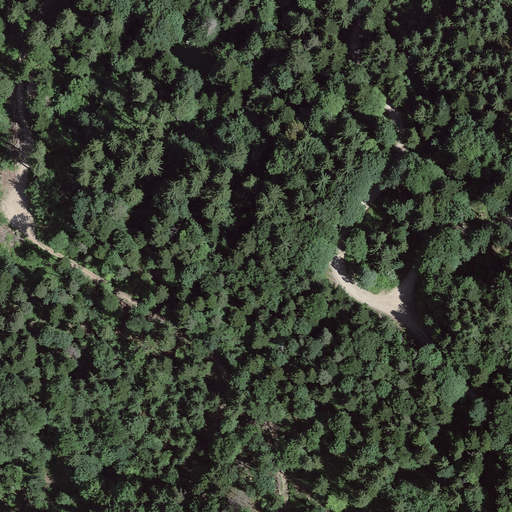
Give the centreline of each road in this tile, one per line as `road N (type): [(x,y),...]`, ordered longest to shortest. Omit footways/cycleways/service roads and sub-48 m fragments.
road 1 (track): [(390,310),(355,290),(341,272),(337,246),(401,155),(402,130),(356,54),(356,34),(377,0)]
road 2 (track): [(20,210),(23,80),(51,0)]
road 3 (track): [(511,440),(390,310)]
road 4 (track): [(511,222),(438,246),(390,310)]
